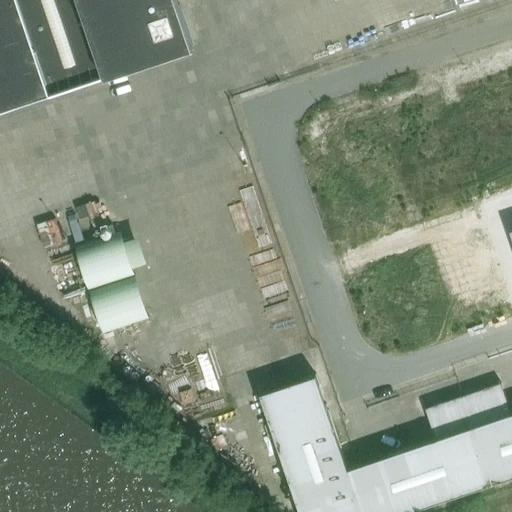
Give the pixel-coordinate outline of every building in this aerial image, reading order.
[(0,0),(0,110),(50,93),(105,75),(106,76),(193,47),(177,0),(0,0)] [(511,89),(504,65),(482,72),(494,109),(511,103),(511,89)] [(482,72),(459,79),(472,117),(494,109),(482,72)] [(511,103),(494,109),(507,147),(511,145),(511,103)] [(397,104),(359,117),(367,139),(404,127),(397,104)] [(494,109),(472,117),(485,154),(507,147),(494,109)] [(359,117),(322,130),(329,152),(367,139),(359,117)] [(404,127),(367,139),(374,161),(412,149),(404,127)] [(367,139),(329,152),(337,174),(374,161),(367,139)] [(412,149),(374,161),(382,183),(419,171),(412,149)] [(374,161),(337,174),(344,196),(382,183),(374,161)] [(419,171),(382,183),(389,205),(427,193),(419,171)] [(382,183),(344,196),(352,218),(389,205),(382,183)] [(427,193),(389,205),(397,228),(434,215),(427,193)] [(389,205),(352,218),(359,240),(397,228),(389,205)] [(60,213),(40,217),(45,243),(66,239),(60,213)] [(434,215),(397,228),(404,250),(442,237),(434,215)] [(103,329),(155,315),(138,251),(151,247),(144,220),(79,237),(103,329)] [(397,228),(359,240),(367,262),(404,250),(397,228)] [(442,237),(404,250),(412,272),(449,259),(442,237)] [(404,250),(367,262),(374,284),(412,272),(404,250)] [(449,259),(412,272),(419,294),(457,281),(449,259)] [(412,272),(374,284),(382,307),(419,294),(412,272)] [(457,281),(419,294),(427,316),(464,303),(457,281)] [(419,294),(382,307),(389,329),(427,316),(419,294)] [(297,511),(404,511),(511,476),(511,412),(509,414),(499,384),(463,396),(424,408),(434,439),(346,468),(315,373),(258,392),(297,511)]
